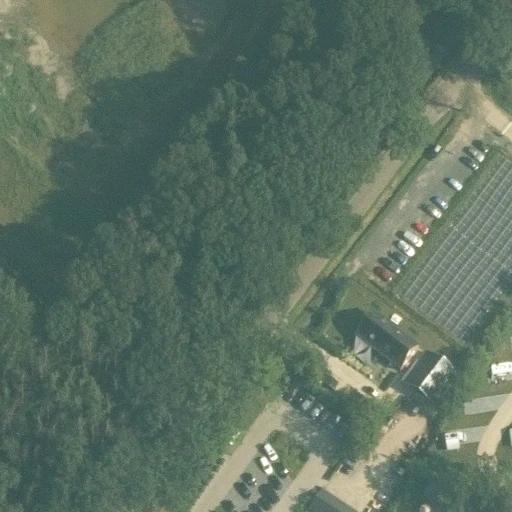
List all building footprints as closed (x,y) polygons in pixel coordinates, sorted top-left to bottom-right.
[(465,311),(444,338),(463,352),(484,325),(465,311)] [(357,339),(400,372),(418,349),(375,316),(367,326),(362,326),(357,332),(358,338),(357,339)] [(431,359),(413,383),(409,388),(430,404),(440,411),(462,382),(431,359)] [(313,422),(333,437),(347,418),(327,403),(313,422)] [(475,407),(466,424),(484,433),(493,417),(475,407)] [(189,471),(195,476),(200,469),(193,465),(189,471)] [(423,498),(438,508),(447,494),(432,484),(423,498)] [(361,511),(322,488),(308,511),(310,511),(361,511)]
